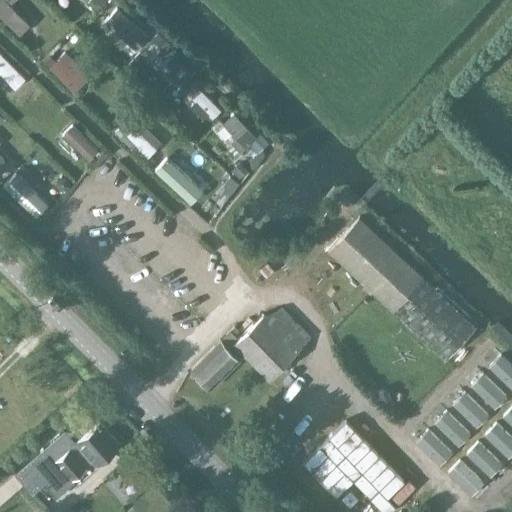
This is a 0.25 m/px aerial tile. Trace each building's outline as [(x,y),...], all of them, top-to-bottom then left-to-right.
[(0,66),(3,68),(11,55),(0,47),(0,66)] [(150,58),(173,82),(185,71),(162,47),(150,58)] [(74,91),(85,80),(58,54),(47,66),(74,91)] [(15,63),(6,74),(15,81),(24,70),(15,63)] [(33,82),(22,93),(44,112),(54,101),(33,82)] [(200,86),(184,103),(204,121),(220,104),(200,86)] [(235,109),(218,125),(242,150),(259,134),(235,109)] [(81,154),(94,142),(66,113),(54,125),(81,154)] [(131,122),(121,133),(147,157),(157,145),(131,122)] [(455,127),(446,134),(455,145),(464,138),(455,127)] [(188,203),(202,190),(167,154),(153,167),(188,203)] [(19,165),(2,184),(34,214),(51,195),(19,165)] [(482,198),(497,193),(494,181),(478,185),(482,198)] [(476,325),(359,217),(327,251),(446,357),(476,325)] [(452,238),(462,230),(454,218),(443,226),(452,238)] [(473,236),(465,245),(475,255),(483,246),(473,236)] [(289,274),(277,261),(272,255),(247,278),(265,297),(289,274)] [(333,278),(318,295),(330,305),(344,289),(333,278)] [(365,322),(375,315),(366,302),(357,309),(365,322)] [(191,368),(195,372),(210,388),(239,358),(244,353),(268,378),(310,337),(281,308),(269,320),(262,314),(238,337),(235,333),(238,330),(234,326),(191,368)] [(388,340),(395,330),(382,321),(375,331),(388,340)] [(413,357),(417,347),(403,341),(398,351),(413,357)] [(511,385),(511,358),(493,341),(477,359),(510,388),(511,385)] [(510,388),(477,359),(462,376),(495,405),(510,388)] [(419,395),(431,383),(423,375),(411,387),(419,395)] [(495,405),(462,376),(446,392),(479,421),(495,405)] [(511,389),(510,388),(495,405),(511,419),(511,389)] [(430,409),(463,439),(479,421),(446,392),(430,409)] [(511,419),(495,405),(479,421),(511,450),(511,419)] [(360,475),(293,407),(259,438),(327,507),(360,475)] [(430,409),(415,426),(448,456),(463,439),(430,409)] [(64,429),(13,473),(32,495),(45,484),(57,498),(75,481),(73,479),(93,461),(96,464),(120,445),(100,421),(76,441),(75,442),(64,429)] [(511,450),(479,421),(463,439),(496,468),(511,450)] [(496,468),(463,439),(448,456),(480,485),(496,468)] [(111,511),(96,496),(78,511),(111,511)]
